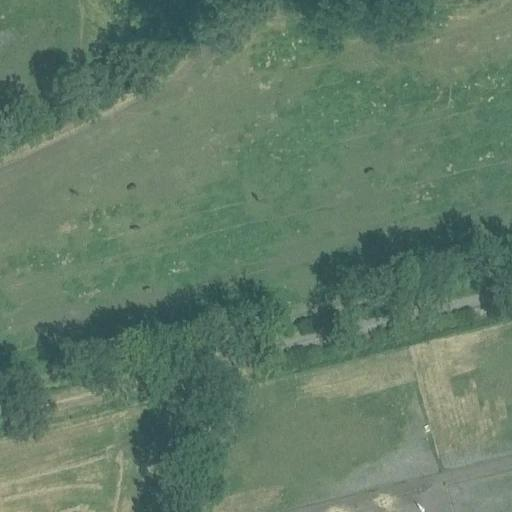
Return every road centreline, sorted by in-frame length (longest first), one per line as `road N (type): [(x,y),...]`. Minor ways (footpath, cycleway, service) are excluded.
road 1 (track): [(214,367),(511,292)]
road 2 (track): [(214,367),(0,422)]
